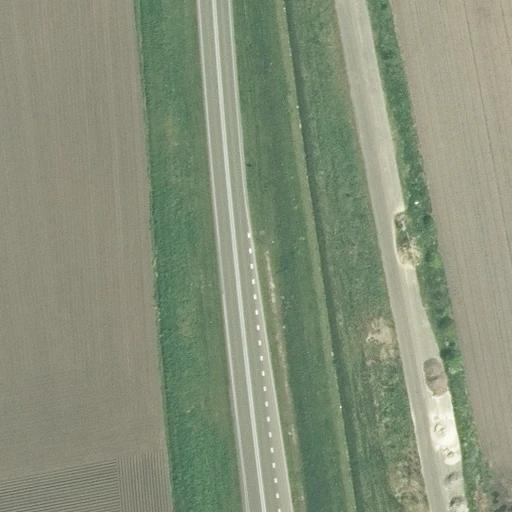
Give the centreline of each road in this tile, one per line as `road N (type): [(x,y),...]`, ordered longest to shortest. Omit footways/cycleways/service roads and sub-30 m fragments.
road 1 (unclassified): [(343,0),(445,511)]
road 2 (trunk): [(263,511),(213,0)]
